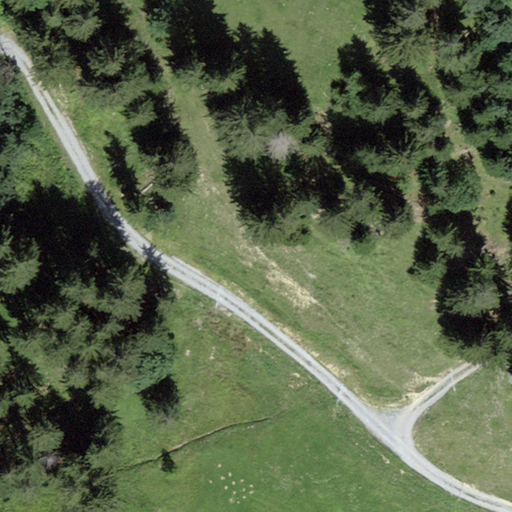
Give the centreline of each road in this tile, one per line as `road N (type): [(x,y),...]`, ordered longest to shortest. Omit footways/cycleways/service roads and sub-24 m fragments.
road 1 (track): [(511,509),(448,482),(242,307),(144,250),(115,218),(26,61),(0,43)]
road 2 (track): [(390,438),(455,372),(511,345)]
